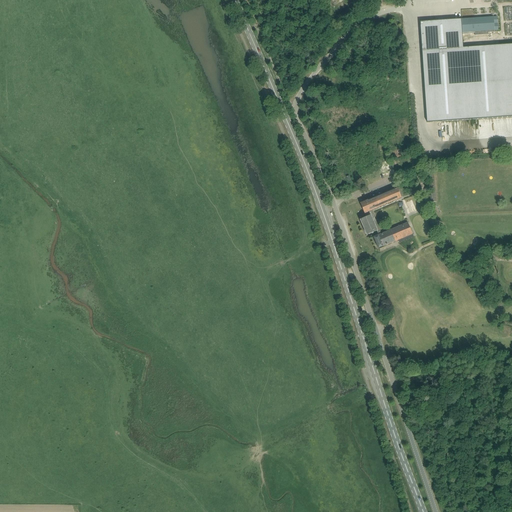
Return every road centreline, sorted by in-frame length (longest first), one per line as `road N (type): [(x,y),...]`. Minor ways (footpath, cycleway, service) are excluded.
road 1 (primary): [(422,511),(307,167),(235,0)]
road 2 (track): [(413,8),(423,143),(511,138)]
road 3 (unclassified): [(494,259),(448,250),(414,171),(334,203)]
road 4 (unclassified): [(435,511),(375,330)]
road 5 (unclassified): [(375,330),(334,203)]
